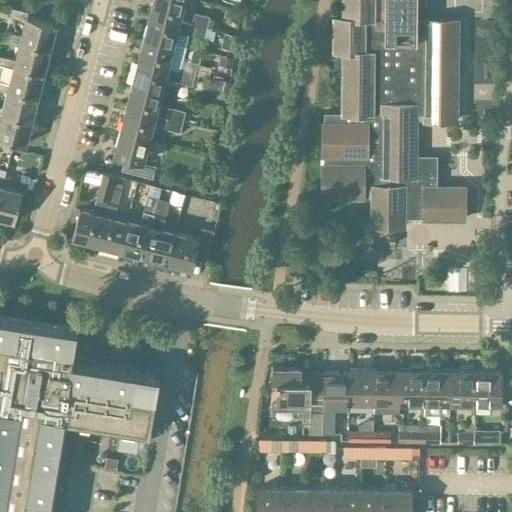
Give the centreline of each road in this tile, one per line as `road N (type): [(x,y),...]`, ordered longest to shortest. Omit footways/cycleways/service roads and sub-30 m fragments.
road 1 (residential): [(34,256),(62,278),(269,310),(378,326),(511,328)]
road 2 (residential): [(34,256),(103,6)]
